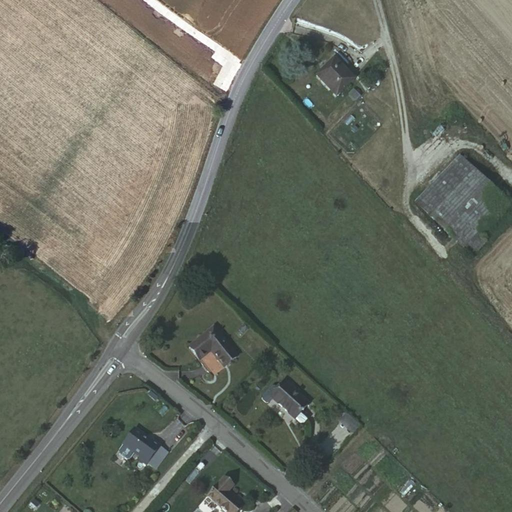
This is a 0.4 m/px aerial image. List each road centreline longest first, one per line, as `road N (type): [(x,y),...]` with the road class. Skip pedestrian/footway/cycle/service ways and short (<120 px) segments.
road 1 (tertiary): [(119,345),(180,250),(248,69),(290,0)]
road 2 (tertiary): [(0,502),(119,345)]
road 3 (track): [(373,0),(408,171)]
road 4 (residential): [(309,511),(210,424)]
road 5 (track): [(248,69),(149,0)]
road 6 (residential): [(210,424),(119,345)]
